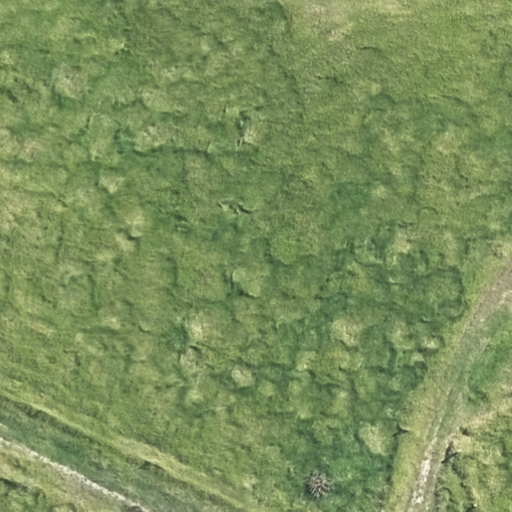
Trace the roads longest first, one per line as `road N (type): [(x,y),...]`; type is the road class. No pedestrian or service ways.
road 1 (track): [(338,511),(0,358)]
road 2 (track): [(429,511),(461,349),(511,285)]
